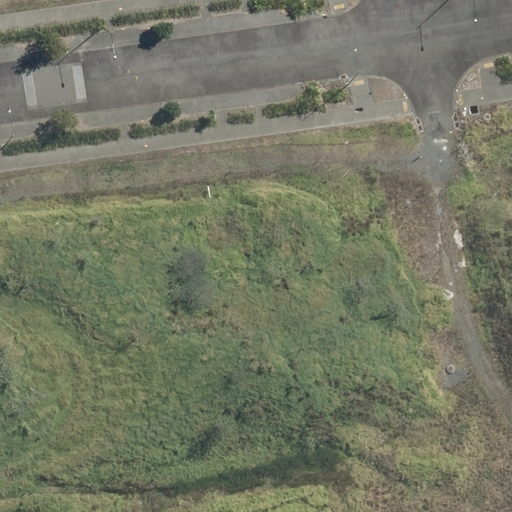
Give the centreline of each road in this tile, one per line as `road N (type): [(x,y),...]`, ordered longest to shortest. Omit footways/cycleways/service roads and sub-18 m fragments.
road 1 (unknown): [(0,511),(498,363)]
road 2 (residential): [(0,93),(412,36)]
road 3 (unknown): [(498,363),(439,129)]
